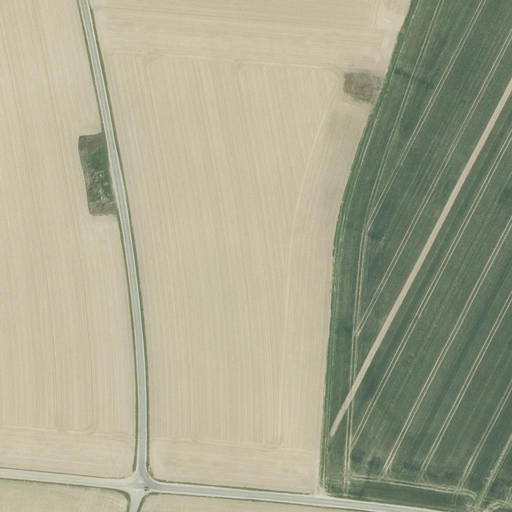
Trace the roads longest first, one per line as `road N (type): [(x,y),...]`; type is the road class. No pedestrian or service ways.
road 1 (tertiary): [(146,483),(135,312),(82,0)]
road 2 (tertiary): [(408,511),(146,483)]
road 3 (unclassified): [(146,483),(0,471)]
